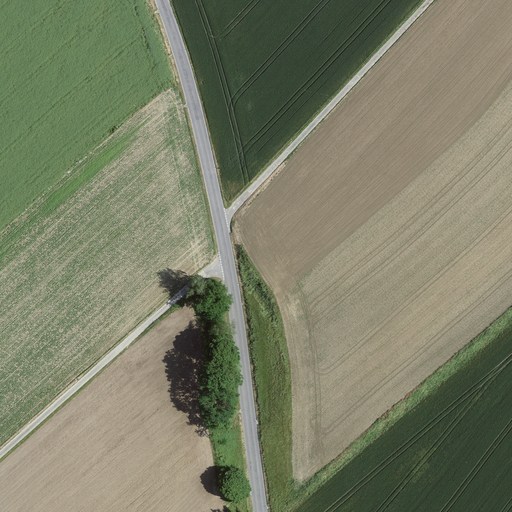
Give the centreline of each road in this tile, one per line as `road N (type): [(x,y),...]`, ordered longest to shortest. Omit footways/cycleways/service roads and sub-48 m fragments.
road 1 (tertiary): [(161,0),(220,222),(260,511)]
road 2 (track): [(220,222),(428,0)]
road 3 (track): [(228,264),(197,279),(0,453)]
